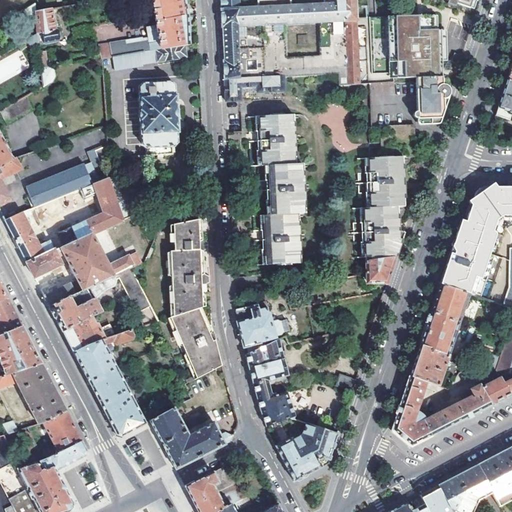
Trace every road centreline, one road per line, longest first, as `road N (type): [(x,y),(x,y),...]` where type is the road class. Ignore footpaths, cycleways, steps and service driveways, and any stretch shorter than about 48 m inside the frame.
road 1 (residential): [(206,0),(224,321),(256,438)]
road 2 (tertiary): [(362,440),(456,152)]
road 3 (tertiary): [(0,245),(104,445)]
road 4 (tertiary): [(456,152),(507,0)]
